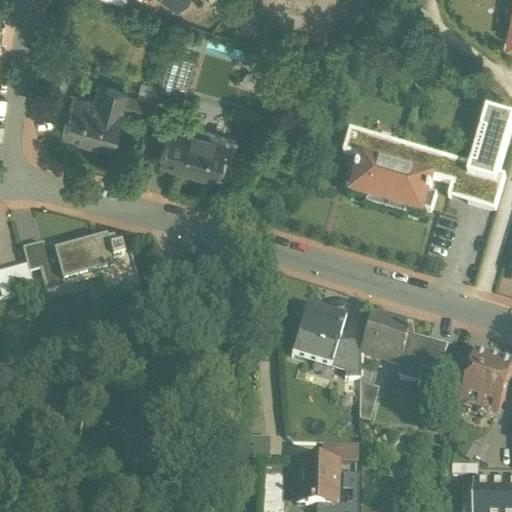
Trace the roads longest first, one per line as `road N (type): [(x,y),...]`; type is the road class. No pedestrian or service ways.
road 1 (residential): [(8,182),(164,219),(511,324)]
road 2 (residential): [(15,0),(21,17),(8,182)]
